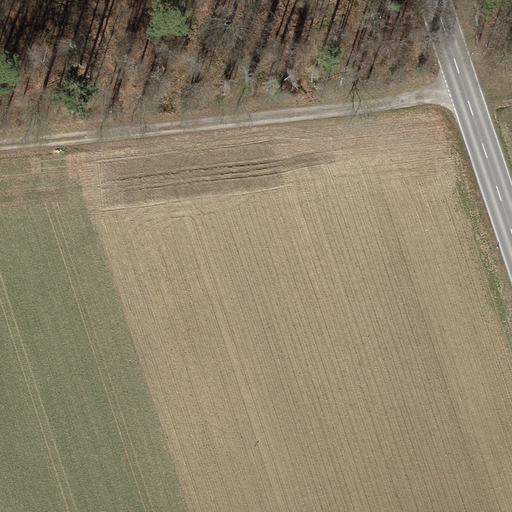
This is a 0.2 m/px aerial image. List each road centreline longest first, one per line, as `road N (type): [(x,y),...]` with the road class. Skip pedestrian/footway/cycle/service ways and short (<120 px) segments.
road 1 (track): [(0,144),(467,93)]
road 2 (primary): [(511,228),(436,0)]
